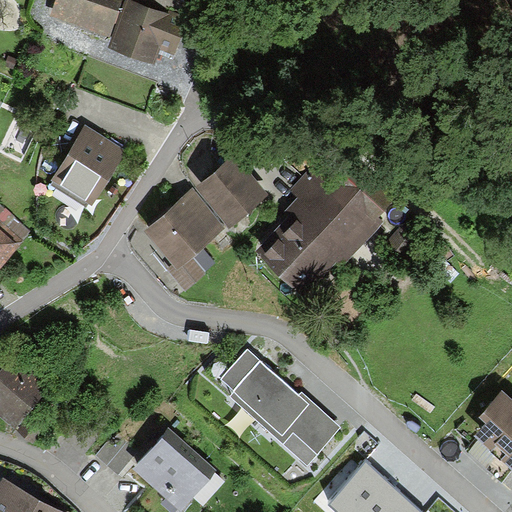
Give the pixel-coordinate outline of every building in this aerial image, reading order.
[(130,0),(113,39),(163,60),(185,9),(163,0),(160,8),(140,0),(130,0)] [(140,106),(152,79),(91,53),(80,80),(140,106)] [(121,155),(83,132),(53,180),(91,203),(121,155)] [(232,224),(259,202),(229,165),(202,186),(232,224)] [(370,226),(383,212),(340,170),(325,186),(312,174),(290,196),(307,212),(257,264),(292,298),(361,227),(370,235),(374,231),(370,226)] [(183,271),(219,241),(183,198),(147,228),(183,271)] [(0,270),(2,268),(0,266),(0,263),(16,246),(32,229),(0,199),(0,270)] [(387,235),(398,245),(419,224),(407,214),(387,235)] [(101,350),(118,331),(106,321),(89,339),(101,350)] [(294,395),(243,348),(213,382),(275,438),(285,428),(311,451),(335,425),(298,391),(294,395)] [(0,404),(19,421),(15,425),(33,441),(54,418),(36,402),(52,384),(14,350),(0,365),(0,404)] [(511,468),(511,466),(511,405),(496,391),(465,426),(511,468)] [(67,434),(84,452),(104,433),(87,415),(67,434)] [(161,490),(175,505),(207,473),(162,429),(127,463),(158,493),(161,490)] [(97,452),(117,473),(138,452),(118,432),(97,452)] [(420,511),(425,507),(370,461),(338,498),(353,511),(420,511)] [(0,479),(0,511),(77,511),(4,472),(0,479)]
